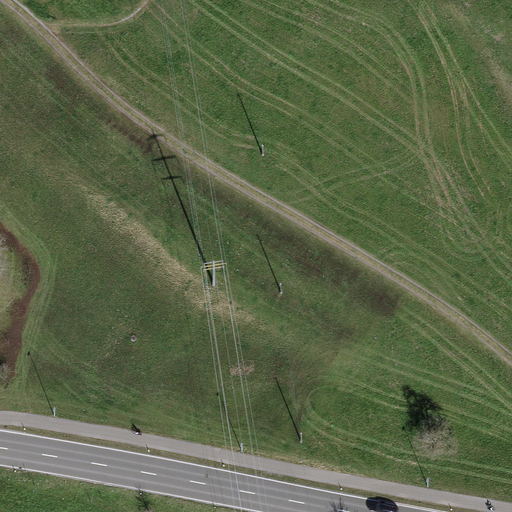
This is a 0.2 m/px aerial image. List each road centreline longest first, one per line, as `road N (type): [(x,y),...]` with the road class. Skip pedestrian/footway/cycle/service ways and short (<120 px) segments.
road 1 (track): [(511,363),(437,295),(157,138),(45,28)]
road 2 (secondary): [(0,449),(336,511)]
